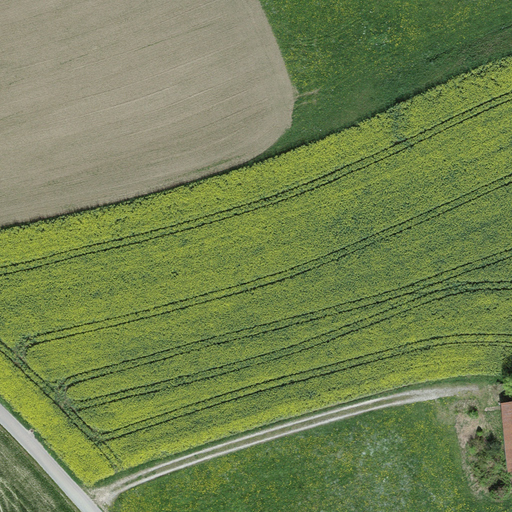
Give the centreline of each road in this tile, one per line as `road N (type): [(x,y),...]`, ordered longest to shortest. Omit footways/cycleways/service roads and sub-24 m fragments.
road 1 (track): [(81,500),(270,432),(446,393)]
road 2 (unclassified): [(0,412),(91,511)]
